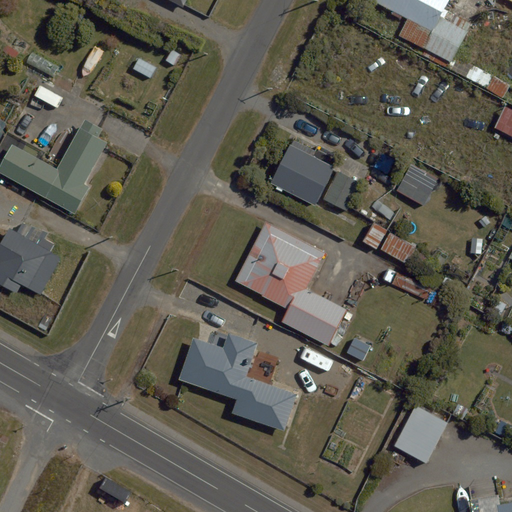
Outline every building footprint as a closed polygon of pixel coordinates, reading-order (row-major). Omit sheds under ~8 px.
[(124,0),(116,19),(137,28),(141,18),(186,36),(199,5),(187,0),(124,0)] [(489,22),(438,0),(367,0),(354,31),(408,54),(399,75),(456,99),(489,22)] [(142,58),(135,72),(155,82),(162,68),(142,58)] [(511,105),(509,104),(497,127),(511,134),(511,105)] [(0,145),(11,128),(0,121),(0,145)] [(511,146),(498,139),(488,157),(511,170),(511,146)] [(0,202),(0,210),(69,244),(108,180),(73,164),(54,198),(17,183),(0,202)] [(367,214),(287,172),(266,211),(346,254),(367,214)] [(138,209),(148,184),(135,179),(125,203),(138,209)] [(323,290),(266,256),(230,318),(334,379),(350,353),(302,325),(323,290)] [(419,283),(376,256),(368,268),(411,295),(419,283)] [(56,298),(7,268),(0,286),(0,320),(37,338),(56,298)] [(358,305),(366,286),(355,281),(347,300),(358,305)] [(289,426),(183,381),(172,406),(234,433),(226,452),(270,470),(289,426)] [(442,464),(416,443),(390,480),(418,503),(442,464)]
